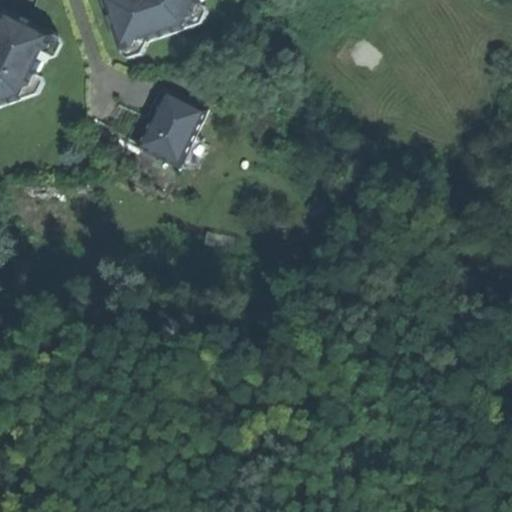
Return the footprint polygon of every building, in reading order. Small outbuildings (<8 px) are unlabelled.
[(103,0),(122,53),(191,29),(202,0),(103,0)] [(0,105),(22,97),(40,60),(53,33),(31,22),(6,9),(0,20),(0,105)] [(58,36),(53,33),(40,60),(45,63),(58,36)] [(168,90),(165,96),(184,106),(187,100),(168,90)] [(140,148),(183,169),(197,140),(211,111),(197,104),(187,100),(184,106),(165,96),(140,148)] [(206,144),(197,140),(183,169),(194,168),(206,144)]
